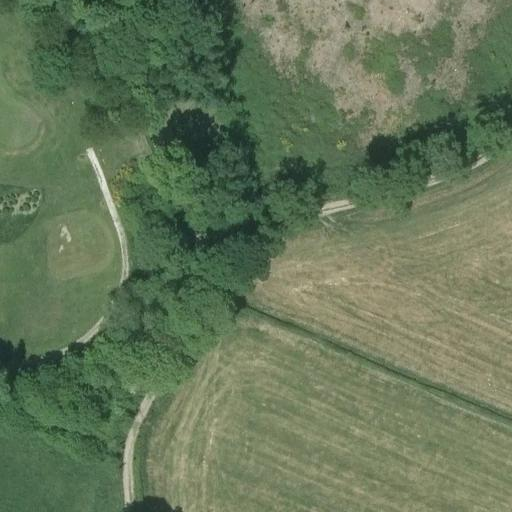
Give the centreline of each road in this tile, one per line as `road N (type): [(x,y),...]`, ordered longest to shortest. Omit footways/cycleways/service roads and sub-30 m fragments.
road 1 (track): [(199,258),(238,235),(464,174),(511,139)]
road 2 (track): [(199,258),(159,167),(47,0)]
road 3 (track): [(0,371),(71,352),(117,297),(126,260),(86,151)]
road 4 (track): [(129,511),(129,444),(190,316),(199,258)]
